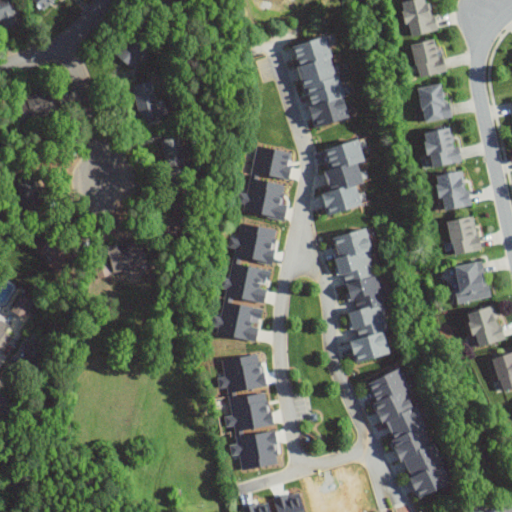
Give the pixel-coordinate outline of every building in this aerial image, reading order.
[(0,0),(0,25),(1,25),(2,28),(16,23),(8,0),(0,0)] [(54,0),(30,0),(43,11),(54,0)] [(435,32),(428,0),(412,0),(402,2),(409,37),(435,32)] [(155,42),(137,26),(114,52),(131,68),(155,42)] [(291,47),(314,129),(350,118),(330,46),(337,44),(334,35),(291,47)] [(419,78),(444,72),(436,39),(411,45),(419,78)] [(140,121),(159,118),(152,82),(134,85),(140,121)] [(418,89),(424,123),(449,118),(443,84),(418,89)] [(50,91),(26,98),(32,120),(57,114),(50,91)] [(425,133),(431,168),(459,163),(453,128),(425,133)] [(188,173),(180,137),(161,141),(169,177),(188,173)] [(362,207),(357,186),(363,184),(357,163),(364,162),(359,141),(324,150),(330,171),(324,173),(329,193),(322,195),(327,216),(362,207)] [(252,171),(287,177),(292,150),(256,144),(252,171)] [(469,207),(464,172),(437,177),(442,212),(469,207)] [(15,180),(25,210),(43,204),(32,174),(15,180)] [(285,183),(249,176),(244,199),(242,209),(283,218),(286,203),(281,202),(285,183)] [(178,230),(179,209),(164,208),(163,229),(178,230)] [(446,223),(455,257),(482,250),(473,216),(446,223)] [(333,238),(349,312),(348,313),(355,342),(351,342),(356,363),(394,355),(377,276),(367,231),(333,238)] [(39,253),(51,257),(48,266),(59,271),(67,246),(45,238),(39,253)] [(112,274),(147,267),(141,240),(118,244),(117,242),(106,245),(112,274)] [(94,261),(97,277),(110,275),(108,259),(94,261)] [(269,269),(231,261),(228,278),(225,278),(221,293),(263,302),(266,286),(266,285),(269,269)] [(460,304),(488,299),(482,263),(455,267),(460,304)] [(33,298),(18,292),(10,311),(26,317),(33,298)] [(216,332),(255,340),(258,325),(262,308),(223,300),(216,332)] [(468,315),(477,349),(504,341),(494,308),(468,315)] [(0,360),(13,337),(6,333),(10,325),(1,321),(0,323),(0,360)] [(48,349),(32,333),(17,349),(34,365),(48,349)] [(502,392),(511,389),(511,355),(493,360),(502,392)] [(420,496),(453,480),(397,371),(364,387),(420,496)] [(271,427),(266,391),(228,397),(231,415),(224,416),(225,426),(234,425),(236,443),(230,444),(231,454),(239,453),(241,468),(278,463),(273,427),(271,427)] [(243,511),(270,511),(268,501),(242,508),(243,511)]
